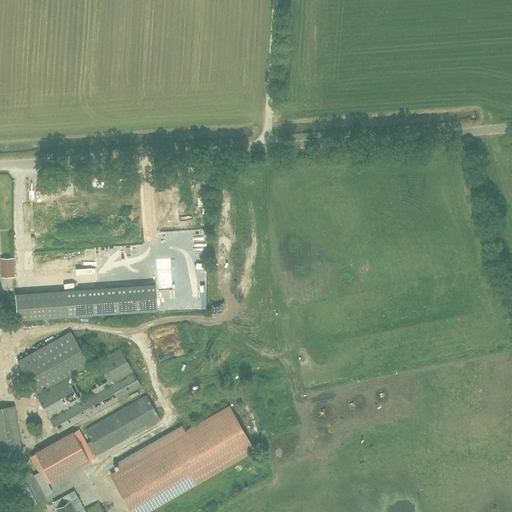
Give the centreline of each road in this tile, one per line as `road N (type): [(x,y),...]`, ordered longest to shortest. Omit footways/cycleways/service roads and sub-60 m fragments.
road 1 (tertiary): [(0,165),(267,146)]
road 2 (tertiary): [(267,146),(511,129)]
road 3 (unclassified): [(267,146),(274,0)]
